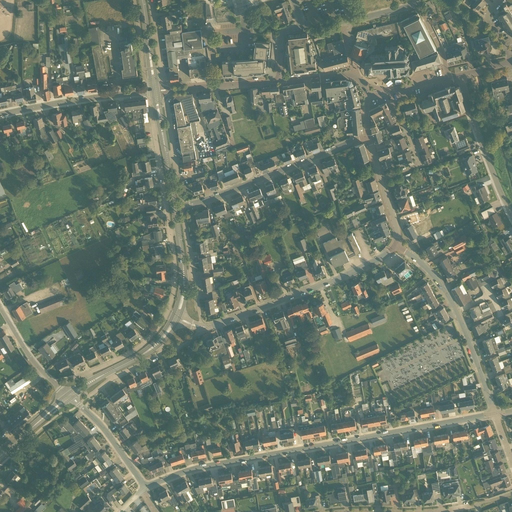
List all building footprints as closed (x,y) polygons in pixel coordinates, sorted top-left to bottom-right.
[(232,0),(235,7),(233,8),(236,15),(250,10),(249,7),(268,0),(232,0)] [(483,7),(476,1),(475,0),(470,0),(470,1),(473,4),(472,5),(471,3),(469,6),(474,10),(476,8),(479,11),(483,7)] [(289,11),(286,1),(278,4),(273,6),(276,13),(277,13),(276,11),(281,10),(282,9),(284,13),(289,11)] [(511,4),(508,7),(506,4),(503,6),(505,9),(502,11),(503,11),(504,13),(498,17),(500,20),(501,20),(503,24),(507,30),(508,30),(509,32),(508,32),(511,31),(511,32),(511,4)] [(216,17),(217,23),(230,21),(228,10),(228,6),(215,8),(216,17)] [(284,13),(282,9),(281,10),(276,11),(277,13),(278,16),(282,14),(285,22),(292,19),(289,11),(284,13)] [(162,22),(163,22),(171,21),(171,18),(176,17),(175,11),(169,12),(170,15),(162,16),(162,19),(161,19),(162,22)] [(414,71),(416,70),(441,62),(438,53),(418,13),(401,22),(398,22),(390,24),(392,31),(399,30),(401,39),(406,38),(408,37),(415,51),(410,53),(414,71)] [(359,31),(357,36),(369,40),(370,36),(375,35),(375,36),(381,34),(388,32),(385,20),(379,21),(379,22),(371,24),(371,23),(365,24),(365,25),(360,26),(359,31)] [(171,24),(171,21),(163,22),(162,22),(163,26),(164,28),(170,27),(171,27),(172,33),(182,32),(181,24),(177,25),(177,23),(171,24)] [(201,29),(201,27),(192,28),(192,31),(186,32),(182,32),(172,33),(171,33),(165,34),(169,62),(170,74),(171,82),(179,82),(179,74),(177,58),(188,57),(190,57),(188,43),(202,41),(201,29)] [(101,43),(98,29),(89,31),(91,45),(101,43)] [(315,41),(324,38),(323,32),(313,35),(315,41)] [(488,36),(486,37),(475,41),(477,49),(479,49),(480,52),(485,50),(485,52),(486,52),(488,52),(490,51),(489,50),(490,50),(489,44),(490,43),(488,42),(488,41),(494,39),(489,32),(487,33),(488,36)] [(309,43),(307,34),(288,36),(289,43),(286,44),(290,72),(297,71),(297,73),(305,72),(305,71),(307,70),(316,69),(315,58),(313,58),(311,43),(309,43)] [(377,45),(377,44),(357,38),(355,45),(354,45),(351,56),(352,56),(352,60),(361,62),(364,60),(365,57),(366,58),(374,50),(374,46),(377,45)] [(349,64),(345,50),(346,50),(343,39),(327,44),(330,52),(334,51),(334,54),(335,54),(335,55),(321,58),(322,62),(325,71),(332,69),(349,64)] [(70,58),(67,40),(62,41),(65,59),(70,58)] [(123,77),(138,75),(132,40),(126,41),(120,42),(124,69),(122,69),(123,77)] [(203,47),(202,41),(188,43),(190,57),(188,57),(190,78),(191,77),(190,76),(206,74),(206,76),(207,76),(205,58),(209,57),(207,47),(203,47)] [(460,45),(460,46),(459,47),(459,50),(461,58),(462,59),(464,58),(464,57),(467,56),(466,52),(467,52),(465,48),(464,48),(462,41),(458,42),(458,46),(460,45)] [(256,57),(256,58),(263,58),(267,58),(267,54),(269,55),(269,51),(267,51),(268,47),(270,47),(270,43),(257,42),(256,57)] [(98,81),(108,80),(101,43),(91,45),(95,65),(96,73),(98,81)] [(454,48),(455,51),(453,52),(453,50),(449,51),(449,53),(446,54),(448,62),(454,60),(453,56),(456,55),(455,51),(454,48),(455,48),(454,43),(451,44),(452,48),(454,48)] [(402,47),(402,44),(398,44),(398,45),(397,45),(397,46),(393,47),(392,45),(392,47),(387,47),(387,46),(386,46),(386,47),(385,47),(385,48),(386,48),(387,54),(382,54),(382,53),(381,53),(382,54),(377,55),(377,54),(376,54),(376,55),(372,55),(372,54),(371,54),(371,55),(370,55),(370,56),(371,56),(372,62),(365,63),(365,64),(365,68),(365,70),(369,70),(369,73),(373,73),(373,74),(373,73),(378,73),(378,74),(379,74),(379,73),(383,72),(383,73),(384,73),(384,72),(388,72),(387,72),(387,73),(388,73),(388,74),(387,74),(387,75),(388,74),(388,75),(387,75),(387,76),(388,76),(388,77),(389,77),(389,76),(394,75),(394,76),(395,76),(395,75),(400,75),(400,76),(401,76),(409,75),(409,70),(408,70),(407,68),(408,68),(407,67),(409,65),(410,65),(409,64),(409,62),(410,61),(409,61),(408,61),(407,60),(408,58),(409,58),(408,57),(409,54),(408,54),(406,53),(406,52),(406,51),(406,47),(402,47)] [(263,58),(256,58),(256,61),(234,62),(234,61),(222,62),(223,76),(239,75),(239,73),(241,73),(242,75),(251,74),(250,72),(265,71),(264,60),(263,60),(263,58)] [(75,67),(77,74),(85,73),(84,69),(83,65),(75,67)] [(91,80),(90,76),(85,77),(86,81),(88,80),(88,84),(87,84),(88,92),(97,91),(95,83),(95,79),(91,80)] [(63,80),(62,78),(56,79),(56,81),(52,82),(53,85),(54,94),(62,93),(61,86),(64,86),(63,80)] [(356,89),(355,85),(354,82),(353,81),(352,80),(347,78),(325,80),(326,91),(328,103),(334,101),(358,95),(357,92),(357,91),(356,89),(357,89),(356,89)] [(509,87),(507,78),(500,80),(503,92),(509,91),(509,87)] [(83,85),(82,79),(74,80),(75,87),(76,87),(78,94),(85,93),(83,85)] [(73,94),(72,87),(71,84),(68,84),(67,80),(63,80),(64,86),(65,96),(73,94)] [(504,97),(503,92),(500,80),(495,81),(496,87),(497,89),(493,90),(493,91),(493,94),(495,99),(504,97)] [(322,97),(321,90),(320,81),(311,83),(312,91),(316,90),(317,98),(311,98),(311,104),(323,103),(323,97),(322,97)] [(47,90),(47,82),(40,82),(41,91),(42,91),(43,100),(50,98),(48,90),(47,90)] [(305,88),(304,84),(294,85),(293,85),(296,101),(297,106),(308,103),(308,98),(307,99),(305,90),(304,88),(305,88)] [(0,104),(8,103),(6,96),(10,95),(11,90),(11,85),(3,87),(5,92),(0,93),(0,104)] [(293,85),(283,87),(284,91),(284,95),(285,95),(289,94),(289,98),(292,98),(293,106),(297,106),(296,101),(293,85)] [(276,103),(284,102),(286,102),(283,93),(279,93),(279,86),(270,87),(271,97),(274,97),(273,94),(275,94),(276,103)] [(455,88),(454,86),(451,87),(451,86),(445,88),(446,89),(428,95),(429,99),(422,101),(426,111),(433,109),(436,120),(443,118),(443,119),(446,118),(459,114),(459,113),(465,110),(462,100),(464,99),(459,87),(455,88)] [(21,87),(16,88),(11,90),(10,95),(14,94),(16,101),(23,100),(22,92),(21,87)] [(24,96),(27,95),(28,102),(36,101),(35,94),(34,94),(33,87),(32,87),(31,87),(26,88),(26,89),(23,89),(24,96)] [(271,97),(270,87),(261,88),(262,94),(266,94),(266,96),(266,95),(267,98),(268,97),(268,100),(270,99),(270,97),(271,97)] [(257,90),(257,88),(250,89),(251,92),(248,92),(251,101),(259,100),(258,97),(260,97),(259,90),(257,90)] [(209,123),(211,123),(211,124),(220,120),(219,119),(221,118),(217,109),(216,106),(215,100),(212,101),(210,92),(199,93),(200,102),(202,111),(204,111),(209,123)] [(196,159),(195,149),(192,135),(198,134),(195,121),(200,120),(200,119),(193,103),(193,94),(176,95),(174,99),(174,103),(178,127),(179,135),(178,136),(180,143),(181,143),(182,151),(181,151),(182,161),(183,161),(196,159)] [(228,96),(226,95),(225,97),(224,97),(226,106),(229,105),(231,113),(235,112),(233,104),(234,104),(232,96),(229,96),(228,96)] [(359,99),(358,95),(334,101),(337,112),(345,110),(361,106),(360,105),(360,102),(359,99)] [(146,113),(146,107),(145,99),(124,101),(125,110),(132,109),(133,118),(142,117),(141,113),(146,113)] [(106,121),(108,120),(115,119),(113,111),(117,110),(116,102),(107,104),(108,111),(103,111),(105,115),(106,121)] [(394,119),(386,102),(369,111),(373,119),(374,119),(379,117),(380,119),(384,117),(388,125),(396,121),(394,119)] [(420,118),(415,103),(408,106),(408,105),(405,106),(405,107),(404,107),(407,113),(410,112),(411,115),(414,114),(416,119),(420,118)] [(425,114),(423,108),(421,103),(419,104),(423,117),(428,115),(427,113),(425,114)] [(95,122),(103,121),(102,116),(99,116),(98,110),(97,110),(96,105),(89,106),(91,115),(94,114),(95,118),(95,122)] [(289,115),(286,105),(284,105),(279,106),(282,116),(289,115)] [(82,116),(81,116),(79,109),(71,111),(73,118),(74,122),(78,121),(83,120),(82,116)] [(340,128),(343,127),(346,127),(353,125),(362,124),(361,109),(346,110),(346,111),(341,112),(342,116),(342,119),(340,119),(340,121),(340,128)] [(61,126),(67,125),(65,115),(61,116),(61,113),(52,114),(52,116),(51,117),(51,118),(52,119),(53,124),(60,123),(61,126)] [(123,116),(119,119),(123,127),(127,125),(123,116)] [(42,123),(41,117),(33,119),(35,128),(39,127),(41,134),(40,134),(41,136),(41,138),(42,138),(42,139),(43,139),(44,139),(49,136),(52,143),(58,140),(52,130),(47,132),(47,133),(45,133),(43,123),(42,123)] [(307,128),(315,126),(314,118),(304,120),(307,128)] [(92,126),(89,119),(83,122),(87,129),(89,128),(92,126)] [(25,131),(24,127),(25,127),(24,121),(16,123),(17,129),(18,129),(19,133),(24,132),(25,131)] [(393,135),(397,134),(402,132),(400,127),(398,128),(396,123),(388,127),(385,127),(387,132),(391,130),(393,135)] [(9,135),(8,131),(12,130),(11,124),(2,126),(4,132),(5,136),(9,135)] [(353,134),(357,134),(363,133),(362,124),(353,125),(353,130),(347,131),(347,135),(353,134)] [(451,128),(449,124),(443,126),(444,130),(447,130),(452,143),(454,142),(458,151),(469,147),(466,137),(459,140),(458,136),(457,134),(454,127),(451,128)] [(306,134),(320,130),(319,126),(305,129),(306,134)] [(15,145),(20,142),(16,135),(11,138),(15,145)] [(375,143),(383,141),(381,135),(373,137),(375,143)] [(390,139),(391,143),(392,144),(393,144),(396,143),(399,149),(407,146),(404,137),(398,139),(397,136),(390,139)] [(426,145),(423,136),(415,139),(419,148),(421,147),(423,151),(429,148),(428,145),(426,145)] [(313,144),(311,140),(304,142),(306,148),(310,146),(313,153),(320,150),(319,149),(322,148),(320,142),(313,144)] [(232,149),(230,143),(215,149),(217,154),(232,149)] [(360,162),(368,160),(369,160),(364,144),(355,146),(359,158),(353,159),(354,164),(360,162)] [(304,150),(302,145),(298,147),(299,148),(295,149),(294,146),(291,148),(293,154),(296,153),(299,158),(306,155),(304,149),(304,150)] [(393,151),(392,146),(389,147),(377,151),(379,157),(391,153),(390,152),(393,151)] [(433,147),(429,148),(423,151),(424,154),(421,155),(425,165),(432,162),(430,155),(432,154),(432,152),(434,151),(433,147)] [(49,148),(44,151),(48,158),(52,155),(49,148)] [(285,164),(293,161),(291,155),(293,154),(291,148),(287,149),(288,152),(284,153),(286,157),(283,158),(285,164)] [(405,153),(404,150),(396,153),(398,157),(403,156),(404,159),(405,163),(412,160),(409,151),(405,153)] [(390,161),(389,157),(391,156),(391,153),(379,157),(380,160),(381,160),(382,163),(390,161)] [(270,170),(277,167),(275,162),(280,159),(279,155),(269,158),(271,162),(267,163),(270,170)] [(472,155),(471,155),(471,156),(461,160),(466,175),(471,173),(471,174),(472,175),(473,175),(474,174),(475,173),(474,172),(477,171),(474,162),(475,162),(473,155),(472,155)] [(254,163),(252,157),(247,159),(249,163),(243,165),(244,169),(247,176),(253,173),(251,167),(255,165),(254,163)] [(339,170),(337,166),(334,159),(328,162),(331,169),(331,170),(333,169),(334,172),(339,170)] [(262,160),(256,162),(257,165),(258,168),(261,167),(263,172),(270,170),(267,163),(264,165),(262,160)] [(150,170),(149,161),(145,161),(144,161),(141,162),(137,163),(137,162),(132,163),(133,172),(150,170)] [(384,169),(392,167),(390,161),(382,163),(384,169)] [(192,163),(192,162),(188,162),(188,163),(184,164),(184,166),(183,167),(184,170),(185,170),(185,171),(193,169),(192,166),(196,165),(196,162),(192,163)] [(331,169),(328,162),(326,162),(325,162),(323,162),(322,164),(321,164),(326,176),(329,175),(329,174),(332,172),(330,170),(331,169)] [(232,182),(240,179),(236,170),(240,168),(238,163),(232,166),(235,173),(230,174),(232,182)] [(313,181),(317,180),(321,178),(316,166),(309,169),(312,176),(311,176),(313,181)] [(225,176),(223,169),(217,172),(218,177),(222,175),(223,177),(226,184),(232,182),(230,174),(225,176)] [(294,175),(297,182),(301,180),(302,182),(301,183),(302,186),(307,184),(302,172),(294,175)] [(219,187),(217,181),(214,182),(212,175),(208,176),(208,175),(205,176),(207,184),(209,183),(211,189),(219,187)] [(195,194),(204,191),(202,185),(207,184),(205,176),(196,179),(197,182),(193,183),(194,187),(193,187),(195,194)] [(153,185),(152,177),(144,178),(145,178),(140,179),(140,180),(141,184),(135,185),(136,191),(138,191),(144,190),(144,186),(146,186),(153,185)] [(358,197),(364,195),(363,191),(369,189),(369,190),(377,188),(375,179),(371,180),(370,177),(365,179),(366,180),(360,182),(359,179),(353,180),(358,197)] [(289,184),(287,178),(280,181),(284,190),(288,189),(289,190),(291,189),(292,191),(295,190),(292,183),(289,184)] [(303,197),(298,183),(293,185),(299,199),(299,198),(303,197)] [(274,198),(275,197),(278,196),(281,195),(278,187),(275,188),(273,184),(265,187),(269,194),(272,193),(274,198)] [(402,185),(401,185),(399,186),(395,188),(397,192),(396,192),(395,194),(396,197),(397,196),(397,197),(402,196),(407,195),(406,193),(409,191),(408,189),(407,189),(406,187),(404,187),(403,185),(402,185)] [(478,185),(471,188),(473,191),(475,190),(478,197),(480,202),(480,203),(488,199),(487,195),(486,195),(485,192),(487,191),(485,186),(480,188),(478,185)] [(260,205),(260,206),(264,205),(263,204),(262,200),(265,199),(263,195),(260,189),(254,191),(258,202),(260,205)] [(252,204),(253,204),(258,202),(254,191),(248,193),(251,200),(252,204)] [(328,193),(331,201),(337,199),(334,191),(328,193)] [(372,200),(380,197),(378,191),(364,195),(366,202),(367,201),(367,203),(373,202),(372,200)] [(401,211),(411,208),(413,207),(411,201),(414,200),(412,195),(401,199),(402,201),(398,202),(400,207),(399,208),(400,210),(401,210),(401,211)] [(152,197),(152,196),(140,197),(140,198),(140,203),(145,203),(144,200),(148,200),(148,204),(157,202),(155,196),(152,197)] [(242,196),(237,198),(241,209),(242,211),(245,210),(244,207),(247,206),(245,202),(245,203),(242,196)] [(241,209),(237,198),(231,200),(233,207),(234,208),(230,210),(232,216),(237,214),(236,211),(241,209)] [(109,206),(107,202),(102,204),(101,202),(95,205),(98,211),(109,206)] [(227,211),(224,204),(219,206),(219,205),(215,207),(218,215),(224,213),(226,218),(232,216),(230,210),(227,211)] [(364,204),(355,209),(357,214),(366,209),(364,204)] [(375,218),(380,216),(379,213),(385,211),(383,204),(375,206),(377,210),(372,211),(375,218)] [(251,207),(256,219),(260,218),(256,207),(255,205),(254,206),(251,207)] [(197,222),(210,220),(208,209),(204,210),(204,212),(196,213),(197,222)] [(493,214),(491,211),(486,214),(487,217),(489,217),(494,227),(502,223),(496,212),(493,214)] [(155,218),(154,215),(145,216),(144,217),(144,215),(138,218),(138,221),(138,222),(144,220),(146,220),(146,224),(147,223),(148,227),(157,225),(156,220),(155,220),(155,219),(156,219),(156,218),(155,218)] [(385,221),(388,220),(386,215),(375,220),(371,222),(372,226),(373,226),(372,225),(377,223),(377,224),(381,222),(381,223),(385,221)] [(442,224),(452,221),(451,215),(441,218),(442,224)] [(307,219),(298,222),(300,226),(304,224),(305,228),(309,226),(307,219)] [(338,229),(344,227),(341,220),(336,222),(338,229)] [(388,226),(385,221),(381,223),(381,222),(377,224),(377,223),(372,225),(373,226),(372,226),(373,228),(378,226),(379,230),(388,226)] [(214,237),(220,235),(217,224),(211,226),(214,237)] [(427,232),(423,224),(414,229),(411,225),(405,228),(411,240),(427,232)] [(377,242),(387,237),(386,235),(390,233),(388,226),(379,230),(380,231),(373,234),(377,242)] [(160,230),(160,228),(157,229),(157,230),(153,230),(153,231),(148,234),(143,236),(144,238),(152,237),(152,240),(155,240),(161,239),(161,234),(161,230),(160,230)] [(361,250),(353,233),(348,235),(348,236),(338,241),(336,237),(323,243),(332,263),(334,267),(340,265),(344,263),(344,261),(348,260),(346,256),(355,252),(356,253),(361,250)] [(209,249),(208,243),(212,242),(211,237),(199,239),(200,243),(196,243),(198,252),(202,251),(202,254),(214,252),(213,249),(209,249)] [(505,237),(500,240),(502,243),(506,249),(504,250),(506,253),(511,249),(511,241),(510,238),(507,240),(505,237)] [(297,241),(301,251),(308,248),(304,238),(297,241)] [(455,249),(462,246),(459,240),(456,241),(455,240),(451,242),(455,249)] [(431,256),(438,252),(441,250),(440,247),(437,241),(432,244),(433,245),(427,248),(431,256)] [(162,246),(154,247),(150,247),(150,248),(149,248),(148,244),(142,245),(143,249),(148,248),(149,252),(155,251),(155,254),(152,254),(153,260),(157,259),(157,257),(164,256),(163,249),(162,249),(161,246),(162,246)] [(217,255),(217,252),(214,252),(202,254),(201,254),(202,257),(199,258),(200,265),(212,263),(211,256),(217,255)] [(265,264),(272,262),(270,254),(262,257),(265,264)] [(260,256),(256,258),(260,270),(262,275),(262,277),(264,276),(266,275),(267,275),(260,256)] [(451,264),(447,256),(439,261),(443,269),(447,267),(448,270),(453,268),(457,266),(455,263),(451,264)] [(300,279),(308,276),(305,270),(308,268),(305,260),(298,262),(299,265),(296,267),(300,279)] [(317,268),(316,266),(317,265),(315,260),(310,262),(313,269),(312,270),(316,277),(324,274),(321,266),(317,268)] [(405,261),(399,265),(398,267),(398,266),(398,267),(394,270),(400,276),(401,277),(398,280),(402,285),(405,282),(404,280),(409,276),(411,275),(413,272),(410,268),(411,267),(409,265),(408,265),(407,263),(405,261)] [(213,269),(212,263),(200,265),(201,271),(213,269),(213,273),(219,272),(222,271),(224,271),(223,267),(213,269)] [(165,278),(164,273),(165,273),(165,265),(156,266),(156,273),(158,273),(158,279),(165,278)] [(459,271),(457,266),(453,268),(448,270),(447,267),(443,269),(447,277),(446,278),(448,282),(455,279),(453,274),(459,271)] [(463,281),(477,274),(475,269),(468,272),(461,275),(463,281)] [(491,269),(481,274),(483,279),(487,277),(489,281),(495,278),(491,269)] [(77,280),(86,277),(83,270),(75,274),(77,280)] [(387,276),(384,270),(379,272),(383,280),(384,279),(386,284),(394,281),(390,275),(387,276)] [(295,281),(291,271),(285,273),(287,277),(283,278),(285,284),(295,281)] [(203,284),(211,283),(213,283),(212,276),(202,278),(203,284)] [(268,289),(264,277),(263,278),(255,280),(260,294),(263,293),(263,291),(268,289)] [(500,277),(490,282),(493,287),(497,285),(499,289),(505,286),(500,277)] [(471,290),(477,287),(476,287),(473,281),(471,278),(466,280),(471,290)] [(361,281),(360,281),(359,282),(359,283),(352,286),(356,294),(357,297),(363,295),(366,300),(370,298),(365,289),(366,289),(362,281),(361,281)] [(18,290),(22,288),(19,283),(15,285),(16,285),(11,288),(10,286),(7,288),(7,289),(4,291),(8,298),(14,294),(13,291),(17,288),(18,290)] [(215,290),(214,283),(213,283),(211,283),(203,284),(204,291),(212,290),(213,294),(219,293),(218,290),(215,290)] [(251,289),(250,287),(249,283),(244,285),(245,288),(247,288),(247,290),(244,291),(247,299),(254,296),(251,288),(251,289)] [(394,295),(402,291),(398,283),(390,287),(394,295)] [(421,286),(422,290),(424,292),(430,288),(427,283),(421,286)] [(463,292),(459,285),(451,290),(460,306),(468,302),(472,299),(468,293),(466,294),(465,291),(463,292)] [(155,287),(151,286),(149,291),(153,292),(153,294),(161,297),(164,290),(155,287)] [(426,297),(433,293),(430,288),(424,292),(420,294),(416,296),(417,298),(421,296),(423,299),(426,297)] [(505,288),(495,292),(498,298),(502,296),(504,300),(510,297),(505,288)] [(237,305),(237,304),(239,303),(238,301),(242,300),(238,289),(231,292),(232,295),(227,297),(228,300),(227,300),(228,305),(230,304),(231,307),(234,306),(237,305)] [(219,297),(219,296),(219,293),(213,294),(213,299),(205,300),(206,306),(218,305),(217,297),(219,297)] [(426,297),(428,300),(429,302),(436,299),(433,293),(426,297)] [(37,305),(39,313),(63,305),(60,297),(37,305)] [(511,301),(510,298),(500,303),(503,308),(507,306),(509,310),(511,308),(511,301)] [(436,299),(429,302),(431,304),(432,308),(439,304),(436,299)] [(343,310),(352,306),(349,301),(341,304),(343,310)] [(33,312),(27,302),(19,306),(12,310),(18,321),(25,316),(33,312)] [(313,317),(307,302),(303,304),(306,311),(308,310),(310,318),(313,317)] [(302,304),(302,303),(297,305),(303,321),(305,320),(302,312),(304,311),(304,312),(306,311),(303,304),(302,304)] [(324,306),(323,303),(315,306),(319,315),(323,314),(327,325),(332,323),(327,312),(328,311),(326,305),(324,306)] [(207,313),(208,313),(215,312),(215,308),(218,307),(218,305),(206,306),(207,313)] [(303,321),(297,305),(292,307),(292,308),(294,315),(295,315),(297,314),(300,321),(303,321)] [(471,313),(474,321),(483,318),(492,314),(491,309),(483,313),(480,305),(478,306),(478,305),(470,308),(472,312),(471,313)] [(440,316),(446,313),(443,307),(433,313),(435,316),(430,319),(432,321),(440,316)] [(141,315),(135,310),(132,314),(133,314),(131,317),(136,321),(143,327),(147,321),(143,318),(144,317),(142,314),(141,315)] [(278,312),(284,328),(288,326),(285,318),(286,318),(283,310),(278,312)] [(505,326),(511,322),(511,313),(511,311),(505,314),(507,318),(503,320),(505,326)] [(284,328),(278,312),(273,314),(276,322),(279,330),(280,329),(282,333),(285,331),(284,328)] [(440,316),(432,321),(433,323),(434,322),(438,328),(444,325),(443,322),(449,318),(446,313),(440,316)] [(383,314),(371,319),(374,325),(386,320),(383,314)] [(482,324),(494,318),(492,314),(480,320),(482,324)] [(266,329),(262,318),(256,320),(259,328),(263,326),(264,330),(266,329)] [(131,340),(138,335),(134,329),(136,328),(132,323),(130,320),(125,324),(128,328),(124,330),(127,334),(131,340)] [(249,331),(250,337),(254,335),(254,334),(257,333),(255,329),(259,328),(256,320),(250,323),(252,329),(249,331)] [(71,339),(77,335),(69,322),(63,326),(71,339)] [(349,341),(372,332),(368,323),(346,333),(349,341)] [(480,326),(479,323),(472,327),(475,335),(483,332),(483,331),(486,330),(484,324),(480,326)] [(244,329),(243,325),(240,326),(236,328),(236,329),(236,330),(237,330),(238,335),(245,332),(247,338),(250,337),(249,331),(248,327),(244,329)] [(335,340),(343,337),(339,328),(332,331),(335,340)] [(505,332),(504,328),(496,332),(497,336),(500,335),(505,332)] [(235,341),(234,337),(231,329),(225,332),(227,340),(229,344),(235,341)] [(14,348),(3,330),(0,331),(0,347),(1,349),(4,347),(7,352),(14,348)] [(116,349),(123,345),(121,340),(125,338),(120,332),(116,334),(117,336),(111,339),(113,342),(112,342),(116,349)] [(103,355),(110,352),(108,346),(111,345),(108,339),(106,334),(100,337),(105,346),(100,348),(103,355)] [(216,337),(215,336),(213,336),(212,338),(210,339),(211,339),(207,341),(210,349),(212,355),(221,351),(222,353),(224,352),(227,351),(227,350),(225,345),(223,340),(218,342),(216,337)] [(290,338),(292,346),(298,345),(296,340),(295,336),(290,338)] [(485,347),(493,344),(496,343),(494,337),(483,341),(485,347)] [(55,354),(46,343),(39,348),(42,353),(43,352),(48,359),(55,354)] [(498,349),(496,343),(493,344),(485,347),(485,348),(484,348),(485,351),(486,350),(487,353),(497,350),(498,353),(505,350),(504,348),(504,347),(498,349)] [(358,360),(380,351),(377,344),(355,353),(358,360)] [(90,362),(97,358),(94,352),(97,350),(95,345),(89,348),(91,353),(87,355),(90,362)] [(81,355),(79,352),(68,358),(71,364),(74,363),(76,367),(85,363),(81,355)] [(491,365),(499,362),(497,356),(489,359),(491,365)] [(176,359),(175,357),(168,361),(171,367),(178,364),(180,368),(183,366),(179,358),(176,359)] [(61,371),(69,367),(69,365),(71,364),(68,358),(57,364),(61,371)] [(493,371),(501,368),(499,362),(491,365),(493,371)] [(158,366),(151,369),(155,378),(164,374),(162,370),(160,371),(158,366)] [(200,369),(192,372),(194,377),(196,384),(204,382),(200,369)] [(148,378),(145,372),(139,375),(141,381),(139,382),(141,386),(142,390),(146,388),(145,387),(153,383),(150,377),(148,378)] [(497,383),(505,380),(504,377),(507,376),(506,374),(503,375),(503,374),(495,376),(497,383)] [(12,393),(31,381),(27,376),(8,388),(12,393)] [(468,384),(466,378),(466,376),(462,378),(465,393),(477,390),(475,384),(472,385),(472,384),(468,384)] [(136,383),(133,377),(127,380),(130,387),(127,388),(129,392),(135,389),(135,390),(137,389),(140,397),(144,395),(142,390),(141,386),(139,382),(136,383)] [(511,383),(511,384),(509,379),(508,379),(505,380),(497,383),(500,389),(507,386),(507,385),(510,385),(511,388),(511,387),(511,383)] [(157,382),(153,384),(158,397),(162,395),(157,382)] [(123,402),(129,398),(127,395),(122,389),(116,393),(121,399),(123,402)] [(113,408),(116,405),(115,404),(121,399),(116,393),(110,397),(113,401),(110,403),(113,408)] [(455,394),(455,393),(451,394),(452,400),(446,401),(447,404),(448,411),(455,410),(453,403),(453,402),(456,401),(455,394)] [(459,395),(459,394),(457,394),(455,394),(456,401),(460,401),(460,402),(461,409),(468,408),(466,401),(466,397),(460,398),(459,395)] [(468,408),(474,406),(472,395),(466,397),(466,401),(468,408)] [(12,407),(19,402),(15,396),(9,401),(10,401),(8,403),(12,407)] [(439,396),(435,397),(435,399),(436,405),(440,404),(441,413),(448,411),(447,404),(446,401),(440,402),(439,396)] [(433,407),(433,406),(436,405),(435,399),(435,397),(431,397),(432,402),(429,402),(430,405),(427,406),(427,408),(428,415),(435,414),(434,407),(433,407)] [(413,410),(413,409),(417,409),(416,403),(415,400),(412,402),(412,406),(409,406),(410,407),(407,408),(407,409),(407,411),(408,419),(415,417),(414,410),(413,410)] [(113,408),(110,403),(109,402),(109,403),(107,404),(106,404),(105,404),(105,405),(104,405),(105,406),(102,408),(113,422),(112,422),(123,414),(116,405),(113,408)] [(198,412),(210,407),(208,403),(196,407),(198,412)] [(369,409),(368,403),(365,404),(366,410),(367,413),(367,417),(369,426),(375,425),(373,416),(373,412),(370,413),(369,409)] [(364,414),(367,413),(366,410),(365,404),(362,404),(362,407),(358,408),(358,409),(358,410),(363,409),(364,414)] [(382,415),(381,407),(378,408),(378,411),(379,415),(381,424),(387,423),(385,414),(382,415)] [(407,410),(406,407),(400,409),(402,420),(408,419),(407,411),(407,409),(407,410)] [(132,411),(130,408),(127,411),(134,419),(139,416),(138,415),(136,411),(136,409),(132,411)] [(422,416),(428,415),(427,408),(420,409),(422,416)] [(22,424),(32,415),(26,409),(22,413),(16,418),(22,424)] [(340,418),(338,413),(338,412),(335,413),(336,415),(339,431),(345,430),(343,422),(340,422),(340,421),(341,421),(340,418)] [(12,433),(22,424),(16,418),(14,415),(9,419),(11,422),(6,426),(12,433)] [(369,426),(367,417),(364,418),(360,419),(360,421),(362,421),(363,427),(369,426)] [(76,432),(84,425),(79,419),(72,426),(69,423),(65,427),(69,431),(73,428),(76,432)] [(320,435),(319,426),(318,422),(317,419),(314,419),(314,421),(315,423),(312,424),(314,436),(320,435)] [(305,421),(308,437),(314,436),(312,424),(309,424),(308,420),(305,421)] [(302,438),(308,437),(305,421),(302,421),(303,425),(300,426),(301,429),(302,438)] [(137,429),(132,423),(129,425),(130,425),(126,428),(125,427),(120,431),(125,438),(137,429)] [(73,437),(76,443),(81,440),(79,437),(83,435),(84,436),(89,430),(84,425),(76,432),(78,434),(73,437)] [(492,434),(489,425),(479,429),(478,428),(474,429),(476,436),(480,435),(482,440),(483,440),(483,442),(487,440),(486,436),(492,434)] [(283,433),(282,429),(280,430),(282,442),(288,440),(287,433),(283,433)] [(264,445),(271,444),(269,436),(268,430),(264,431),(265,433),(262,433),(264,445)] [(468,439),(468,437),(467,430),(460,432),(461,438),(462,442),(468,441),(469,445),(472,445),(471,439),(468,439)] [(240,446),(239,441),(237,434),(237,432),(234,432),(235,434),(234,434),(236,442),(232,443),(228,444),(230,451),(233,450),(240,449),(239,446),(240,446)] [(462,442),(461,438),(460,432),(453,433),(454,440),(455,442),(452,442),(453,448),(454,454),(457,454),(456,446),(457,446),(457,443),(462,442)] [(253,447),(260,446),(258,434),(255,434),(251,435),(252,439),(253,447)] [(449,443),(449,441),(448,434),(441,435),(442,442),(445,441),(447,447),(450,447),(450,449),(453,448),(452,442),(449,443)] [(437,451),(436,447),(443,446),(442,442),(441,435),(434,436),(435,442),(431,443),(432,449),(433,449),(434,452),(437,451)] [(88,448),(91,446),(97,441),(93,436),(85,442),(88,448)] [(248,440),(247,436),(244,436),(247,448),(253,447),(252,439),(248,440)] [(428,443),(427,437),(420,439),(422,449),(423,451),(433,450),(432,449),(431,443),(428,443)] [(142,447),(139,443),(140,443),(138,439),(132,443),(130,445),(135,452),(139,449),(141,452),(140,453),(141,453),(143,452),(148,450),(149,450),(145,444),(142,447)] [(417,457),(416,450),(422,449),(420,439),(414,440),(415,446),(411,446),(412,451),(413,455),(413,458),(417,457)] [(497,447),(494,439),(488,441),(487,440),(483,442),(482,443),(485,452),(497,447)] [(87,460),(94,455),(93,453),(101,447),(97,441),(91,446),(88,448),(91,451),(85,456),(87,460)] [(400,442),(402,452),(409,451),(407,441),(400,442)] [(219,447),(219,442),(215,443),(216,448),(212,448),(213,454),(221,453),(220,447),(219,447)] [(395,450),(395,454),(402,452),(400,442),(394,444),(395,450)] [(71,453),(76,450),(78,449),(75,443),(72,445),(63,450),(66,454),(67,454),(67,455),(71,453)] [(196,446),(190,448),(189,443),(185,444),(184,444),(186,452),(190,452),(192,459),(199,457),(197,450),(196,446)] [(204,449),(203,445),(200,445),(201,449),(197,450),(199,457),(205,456),(204,449)] [(388,451),(387,445),(380,446),(381,453),(382,456),(388,455),(390,466),(394,465),(393,461),(391,451),(388,451)] [(178,463),(184,461),(182,454),(186,452),(184,446),(179,447),(180,449),(178,450),(179,451),(178,451),(179,455),(175,456),(178,463)] [(368,457),(366,449),(361,450),(362,457),(363,461),(363,462),(369,461),(370,468),(373,467),(371,457),(368,457)] [(358,468),(357,462),(363,461),(362,457),(361,450),(355,451),(356,458),(353,459),(355,468),(357,468),(358,468)] [(98,464),(108,457),(104,451),(96,458),(94,455),(87,460),(88,460),(87,461),(88,462),(89,463),(94,459),(98,464)] [(474,459),(484,456),(482,451),(473,454),(474,458),(474,459)] [(501,459),(498,451),(487,455),(489,459),(493,457),(495,462),(501,459)] [(168,454),(167,452),(165,453),(163,454),(165,459),(169,458),(171,465),(178,463),(175,456),(172,457),(171,453),(168,454)] [(334,462),(336,469),(339,468),(339,467),(344,466),(344,461),(342,453),(336,454),(338,462),(334,462)] [(161,461),(165,459),(163,454),(153,458),(155,463),(158,470),(164,467),(161,461)] [(331,463),(330,455),(323,456),(324,463),(325,467),(329,466),(329,467),(332,469),(332,470),(336,469),(334,462),(331,463)] [(98,464),(101,470),(104,468),(112,462),(108,457),(98,464)] [(155,463),(153,458),(148,460),(147,458),(141,460),(142,464),(147,463),(149,466),(151,473),(158,470),(155,463)] [(71,472),(73,471),(71,469),(76,465),(72,459),(66,464),(65,464),(71,472)] [(312,469),(310,459),(304,460),(305,466),(309,466),(310,470),(312,469)] [(487,469),(489,472),(495,470),(492,459),(485,462),(487,469)] [(293,473),(291,462),(285,463),(286,470),(289,469),(290,473),(293,473)] [(280,475),(283,475),(287,474),(286,470),(285,463),(279,465),(280,475)] [(499,474),(506,472),(503,463),(496,466),(499,474)] [(274,478),(272,466),(265,467),(266,475),(270,474),(271,478),(274,478)] [(112,478),(119,472),(116,467),(108,473),(106,470),(100,474),(102,477),(106,474),(110,479),(112,478)] [(253,477),(251,469),(245,471),(247,482),(248,486),(252,485),(253,490),(259,489),(257,482),(256,476),(253,477)] [(11,485),(18,476),(12,471),(5,480),(11,485)] [(236,480),(238,488),(242,487),(241,483),(247,482),(245,471),(238,472),(240,479),(236,480)] [(112,490),(117,486),(115,483),(123,477),(119,472),(112,478),(114,480),(112,482),(113,484),(110,487),(112,490)] [(233,481),(232,473),(225,474),(226,482),(227,486),(231,485),(232,489),(238,488),(236,480),(233,481)] [(220,487),(223,487),(227,486),(226,482),(225,474),(218,475),(220,487)] [(501,479),(501,476),(483,483),(485,488),(502,482),(504,487),(510,485),(507,476),(501,479)] [(79,479),(76,481),(81,488),(89,482),(85,477),(80,481),(79,479)] [(216,483),(213,484),(212,477),(205,478),(207,490),(212,489),(212,492),(218,491),(216,483)] [(198,494),(201,493),(204,492),(204,491),(207,490),(205,478),(198,480),(200,487),(195,488),(198,494)] [(189,502),(193,499),(190,494),(188,495),(186,491),(190,489),(186,481),(180,484),(185,492),(183,493),(188,500),(189,502)] [(458,485),(457,482),(452,483),(453,486),(443,488),(443,491),(443,492),(443,494),(444,494),(445,497),(449,497),(449,498),(456,497),(456,494),(460,493),(459,485),(458,485)] [(122,494),(128,489),(124,484),(118,489),(122,494)] [(188,500),(183,493),(185,492),(180,484),(176,487),(178,490),(175,491),(178,496),(180,494),(185,502),(188,500)] [(381,486),(381,490),(383,501),(391,499),(390,495),(391,495),(391,496),(395,495),(394,489),(389,490),(389,489),(388,489),(388,485),(381,486)] [(329,497),(330,498),(330,503),(340,501),(340,499),(342,499),(347,499),(346,494),(345,486),(337,488),(338,490),(335,490),(333,491),(332,492),(332,494),(328,495),(328,498),(329,497)] [(368,493),(353,495),(354,501),(367,499),(369,498),(369,501),(375,500),(372,488),(367,489),(368,493)] [(408,501),(411,501),(416,500),(415,496),(418,496),(417,489),(413,489),(414,492),(402,494),(404,502),(408,501)] [(434,500),(434,498),(438,498),(436,489),(433,489),(433,492),(423,494),(423,499),(424,498),(425,502),(434,500)] [(171,498),(170,497),(166,490),(159,493),(161,496),(158,498),(158,499),(160,502),(164,500),(167,498),(170,505),(173,503),(175,506),(178,504),(174,496),(171,498)] [(109,496),(107,493),(103,496),(108,503),(112,500),(111,499),(112,499),(109,496)] [(308,507),(318,505),(317,502),(320,502),(320,501),(319,495),(316,496),(316,497),(306,499),(307,506),(308,507)] [(286,507),(286,511),(287,511),(294,511),(293,505),(296,504),(296,506),(301,505),(299,496),(294,497),(295,501),(285,503),(285,504),(283,504),(284,508),(286,507)] [(235,498),(222,501),(223,509),(236,507),(235,498)] [(103,511),(110,506),(102,499),(101,501),(100,500),(99,500),(98,501),(97,502),(97,503),(98,503),(93,508),(97,511),(103,511)] [(81,509),(86,505),(82,501),(78,505),(81,509)] [(511,511),(511,505),(509,507),(508,502),(499,505),(501,510),(505,509),(506,511),(511,511)]
